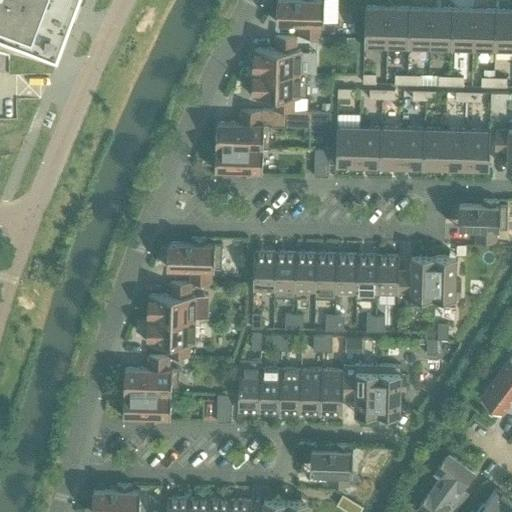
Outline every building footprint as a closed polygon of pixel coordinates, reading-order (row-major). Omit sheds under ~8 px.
[(0,0),(0,24),(58,46),(75,0),(0,0)] [(276,0),(276,22),(276,21),(300,21),(299,35),(320,35),(320,22),(323,22),(323,23),(323,0),(276,0)] [(365,44),(387,45),(388,6),(366,5),(365,5),(364,45),(365,45),(365,44)] [(408,46),(409,6),(409,7),(388,6),(387,45),(408,46)] [(409,46),(430,46),(431,7),(410,7),(410,6),(409,6),(408,46),(409,46)] [(451,48),(453,7),(452,7),(452,8),(431,7),(430,46),(451,47),(451,48)] [(452,47),(473,47),(474,8),(453,8),(453,7),(451,48),(452,48),(452,47)] [(494,49),(495,49),(496,8),(495,8),(495,9),(474,8),(473,47),(494,48),(494,49)] [(495,48),(511,48),(511,9),(496,9),(496,8),(495,49),(495,48)] [(253,52),(252,68),(253,68),(253,72),(307,73),(316,73),(316,51),(301,51),(301,49),(302,49),(302,48),(301,48),(301,49),(296,49),(296,35),(276,35),(275,48),(254,48),(254,47),(253,47),(253,48),(254,48),(253,52)] [(307,73),(253,72),(253,74),(252,74),(251,91),(252,91),(252,94),(251,94),(251,95),(252,95),(274,95),(274,109),(294,109),(295,96),(299,96),(299,97),(300,97),(300,96),(307,96),(307,73)] [(375,74),(363,73),(363,82),(375,82),(375,74)] [(395,83),(407,83),(407,74),(395,74),(395,83)] [(407,74),(407,83),(420,84),(420,75),(407,74)] [(438,84),(450,85),(451,76),(438,75),(438,84)] [(451,76),(450,85),(463,85),(463,76),(451,76)] [(481,76),(481,85),(494,86),(494,77),(481,76)] [(494,77),(494,86),(506,86),(506,77),(494,77)] [(338,96),(350,97),(350,88),(338,88),(338,96)] [(369,97),(382,98),(382,89),(369,88),(369,97)] [(382,89),(382,98),(394,98),(395,89),(382,89)] [(412,98),(425,99),(425,90),(413,90),(412,98)] [(425,90),(425,99),(437,99),(438,90),(425,90)] [(456,100),(468,100),(468,91),(456,91),(456,100)] [(468,91),(468,100),(481,100),(481,91),(468,91)] [(491,92),(490,113),(497,113),(498,97),(505,97),(510,97),(510,93),(491,92)] [(216,120),(215,145),(270,147),(271,123),(264,123),(264,122),(263,122),(263,123),(261,123),(261,109),(240,109),(240,122),(217,121),(217,120),(216,120)] [(337,113),(336,165),(337,165),(337,164),(358,165),(360,126),(360,113),(337,113)] [(507,169),(511,168),(511,119),(509,119),(508,126),(507,126),(507,127),(508,127),(508,129),(496,129),(495,150),(508,150),(507,169)] [(380,166),(381,125),(381,126),(360,126),(358,165),(380,165),(380,166)] [(380,165),(402,166),(403,127),(382,126),(382,125),(381,125),(380,166),(380,165)] [(423,167),(424,127),(403,127),(402,166),(423,166),(423,167)] [(423,166),(445,167),(446,128),(425,127),(424,127),(423,167),(423,166)] [(445,167),(466,168),(467,129),(446,128),(445,167)] [(467,129),(466,168),(488,168),(488,169),(489,169),(490,128),(489,128),(489,129),(467,129)] [(316,130),(315,143),(330,144),(330,130),(316,130)] [(270,147),(215,145),(215,170),(216,170),(216,169),(239,169),(239,173),(253,173),(253,170),(262,170),(262,171),(262,170),(263,147),(270,147)] [(314,176),(328,176),(329,148),(315,148),(314,176)] [(500,229),(500,228),(507,228),(507,205),(500,204),(500,203),(499,203),(499,204),(497,204),(497,199),(483,199),(483,204),(458,203),(458,202),(458,203),(457,226),(476,227),(475,240),(496,240),(497,228),(499,228),(499,229),(500,229)] [(191,267),(190,282),(191,282),(191,281),(211,282),(211,267),(213,267),(213,268),(214,268),(214,267),(221,267),(222,243),(215,243),(215,242),(214,242),(214,243),(206,242),(206,237),(191,237),(191,242),(168,241),(168,240),(167,240),(167,267),(167,266),(191,267)] [(273,296),(274,296),(276,250),(275,250),(275,251),(254,250),(255,249),(254,249),(254,250),(253,288),(253,289),(254,289),(254,288),(274,289),(273,296)] [(274,296),(295,297),(296,250),(295,250),(295,251),(276,251),(276,250),(274,296)] [(314,297),(315,298),(316,251),(316,252),(296,251),(296,250),(295,297),(296,290),(314,290),(314,297)] [(315,298),(335,298),(337,252),(336,251),(336,253),(317,252),(317,251),(316,251),(315,298)] [(355,299),(356,299),(357,252),(357,253),(337,253),(337,252),(335,298),(336,298),(336,291),(355,291),(355,299)] [(356,299),(376,299),(378,253),(377,253),(377,254),(357,253),(357,252),(356,299)] [(398,291),(398,270),(399,254),(399,253),(398,253),(398,254),(378,254),(378,253),(376,299),(377,299),(377,292),(397,292),(397,293),(398,293),(398,292),(398,291)] [(410,304),(432,304),(434,255),(411,255),(411,271),(398,270),(398,291),(410,291),(410,296),(409,296),(409,297),(410,297),(410,304)] [(434,255),(432,304),(455,305),(455,298),(456,298),(456,297),(455,297),(455,295),(460,295),(460,280),(455,280),(456,255),(434,255)] [(148,314),(148,317),(195,318),(196,295),(197,295),(197,294),(195,294),(195,295),(191,295),(191,282),(190,282),(170,281),(170,294),(148,294),(148,293),(147,294),(148,294),(148,298),(147,297),(147,314),(148,314)] [(201,293),(201,316),(210,316),(209,292),(201,293)] [(252,312),(252,327),(261,327),(262,312),(252,312)] [(284,328),(294,328),(294,313),(285,313),(284,328)] [(294,313),(294,328),(303,329),(303,314),(294,313)] [(325,329),(334,330),(335,314),(325,314),(325,329)] [(335,314),(334,330),(344,330),(344,315),(335,314)] [(366,330),(375,331),(376,315),(366,315),(366,330)] [(376,315),(375,331),(385,331),(385,316),(376,315)] [(169,341),(168,355),(169,355),(189,355),(190,342),(194,342),(194,343),(195,343),(195,342),(194,342),(195,318),(148,317),(148,320),(147,320),(146,337),(147,337),(147,341),(146,341),(147,341),(169,341)] [(438,323),(437,332),(437,338),(448,338),(448,323),(438,323)] [(262,333),(252,333),(251,348),(261,349),(262,333)] [(347,333),(347,349),(365,349),(365,333),(347,333)] [(272,349),(282,349),(282,334),(273,334),(272,349)] [(282,334),(282,349),(291,349),(291,334),(282,334)] [(313,350),(322,350),(323,335),(313,335),(313,350)] [(323,335),(322,350),(332,351),(332,335),(323,335)] [(427,338),(426,353),(437,353),(437,338),(427,338)] [(124,367),(124,391),(178,392),(179,368),(172,368),(172,367),(171,367),(171,368),(169,368),(169,355),(168,355),(149,354),(148,368),(125,367),(125,366),(124,366),(124,367)] [(511,356),(510,355),(480,395),(501,411),(511,396),(511,356)] [(259,411),(260,411),(261,359),(240,359),(239,365),(239,366),(238,410),(238,411),(239,411),(239,410),(259,410),(259,411)] [(279,412),(280,412),(281,366),(281,367),(262,367),(262,360),(261,359),(260,411),(260,410),(279,411),(279,412)] [(354,412),(377,413),(378,364),(356,363),(356,370),(355,370),(355,371),(356,371),(356,373),(343,373),(342,394),(355,394),(354,412)] [(378,364),(377,413),(399,414),(400,389),(405,389),(405,374),(400,374),(400,372),(401,372),(401,371),(400,371),(401,364),(378,364)] [(300,412),(302,367),(301,367),(301,368),(281,367),(282,366),(281,366),(280,412),(280,411),(300,411),(300,412)] [(320,413),(321,413),(322,367),(321,367),(321,368),(302,368),(302,367),(300,412),(301,412),(301,411),(320,412),(320,413)] [(322,367),(321,413),(321,412),(342,412),(342,413),(342,412),(342,394),(343,373),(343,369),(344,369),(344,368),(343,368),(343,369),(322,368),(322,367)] [(178,392),(124,391),(123,414),(123,415),(124,415),(124,414),(147,415),(147,419),(162,419),(162,415),(170,416),(170,417),(171,417),(170,415),(171,393),(178,393),(178,392)] [(216,421),(231,421),(231,394),(217,393),(216,421)] [(311,447),(310,471),(329,471),(328,484),(349,484),(349,472),(351,472),(351,473),(352,473),(353,447),(352,447),(352,448),(350,448),(350,443),(335,443),(335,448),(311,447)] [(460,487),(473,470),(449,452),(436,470),(442,474),(418,507),(424,511),(441,511),(448,503),(454,508),(466,492),(460,487)] [(139,511),(141,488),(140,488),(140,489),(132,489),(132,483),(117,483),(117,488),(93,487),(91,511),(139,511)] [(506,511),(511,504),(511,499),(495,487),(476,511),(506,511)] [(355,511),(361,504),(343,494),(337,504),(350,511),(355,511)] [(188,511),(189,496),(188,496),(188,497),(168,496),(168,495),(167,495),(167,496),(168,496),(167,511),(188,511)] [(208,511),(209,496),(209,497),(189,497),(189,496),(188,511),(208,511)] [(229,511),(230,497),(229,497),(229,498),(210,497),(210,496),(209,496),(208,511),(229,511)] [(250,511),(251,498),(251,497),(251,498),(230,498),(230,497),(229,511),(250,511)] [(285,511),(286,500),(263,499),(263,511),(285,511)] [(286,500),(285,511),(307,511),(308,500),(286,500)]
